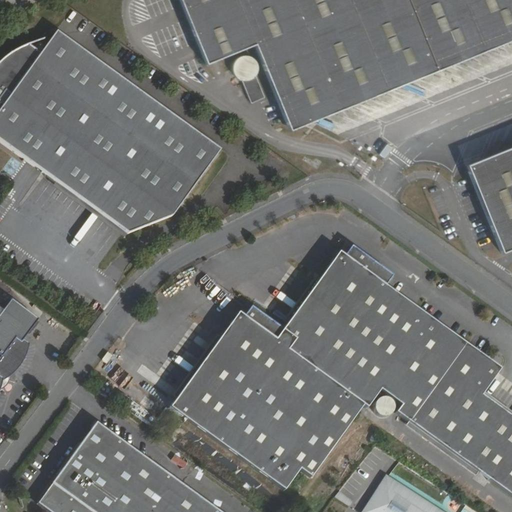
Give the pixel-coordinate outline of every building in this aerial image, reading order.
[(290,130),(511,39),(511,0),(178,0),(204,63),(252,43),(290,130)] [(220,150),(57,32),(41,54),(31,47),(30,46),(23,48),(8,54),(0,60),(0,143),(127,235),(172,216),(220,150)] [(252,103),(265,98),(256,76),(258,70),(257,66),(256,62),(251,57),(245,56),(239,58),(236,61),(234,65),(233,73),(238,79),(242,81),(252,103)] [(511,147),(465,166),(502,254),(511,249),(511,147)] [(394,412),(397,415),(511,496),(511,418),(479,395),(498,368),(383,285),(390,275),(348,245),(341,256),(335,252),(332,256),(280,329),(248,307),(241,317),(235,313),(166,410),(282,492),(297,471),(309,479),(360,406),(364,409),(370,402),(372,408),(373,412),(375,415),(379,417),(382,417),(386,416),(389,413),(391,410),(391,406),(391,404),(389,401),(388,399),(378,397),(376,392),(378,390),(398,405),(394,412)] [(0,380),(5,378),(9,375),(13,371),(18,364),(23,354),(24,348),(16,342),(25,330),(28,332),(36,322),(10,303),(3,313),(0,311),(0,380)] [(92,378),(87,384),(92,388),(97,381),(92,378)] [(216,511),(93,425),(35,506),(43,511),(216,511)] [(439,511),(384,476),(360,511),(439,511)] [(336,492),(332,496),(347,506),(350,501),(336,492)]
